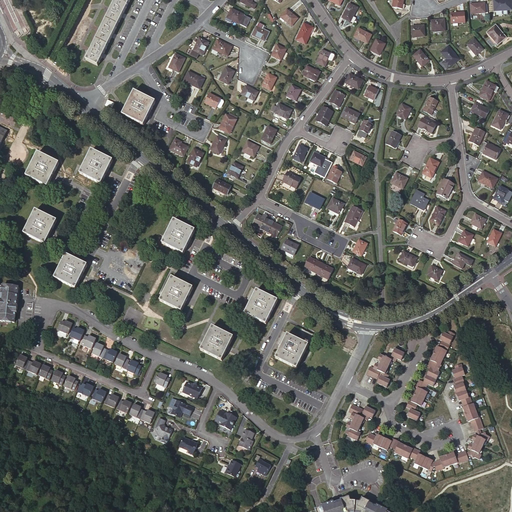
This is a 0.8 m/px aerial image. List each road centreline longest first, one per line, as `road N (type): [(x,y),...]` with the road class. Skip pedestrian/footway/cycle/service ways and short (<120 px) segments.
road 1 (residential): [(344,381),(315,429),(287,438),(215,383),(154,355)]
road 2 (tertiary): [(231,229),(81,102)]
road 3 (residential): [(297,286),(254,370),(320,403)]
road 4 (residential): [(154,355),(55,302),(43,307),(35,342)]
road 5 (residential): [(154,355),(142,385),(127,389),(43,353),(35,342)]
